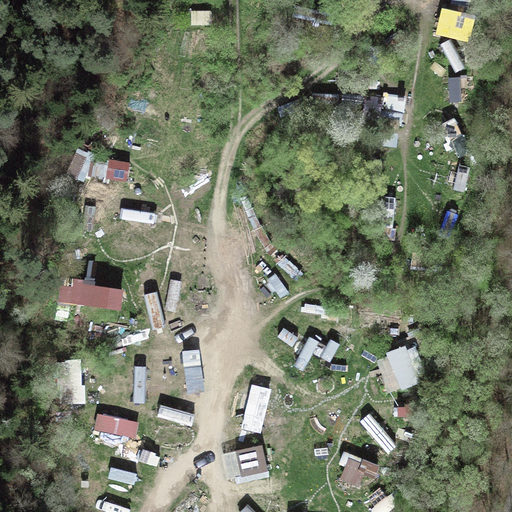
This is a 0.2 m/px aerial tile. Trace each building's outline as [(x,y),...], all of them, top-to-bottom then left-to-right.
[(143,235),(144,209),(104,207),(103,233),(143,235)] [(124,311),(126,289),(85,284),(82,306),(124,311)] [(144,343),(145,330),(115,326),(114,339),(144,343)] [(377,356),(390,391),(425,378),(412,343),(377,356)] [(84,398),(85,359),(66,359),(64,398),(84,398)] [(267,432),(271,385),(241,382),(238,409),(245,410),(243,430),(267,432)] [(341,478),(374,489),(382,464),(350,453),(341,478)] [(385,511),(390,498),(365,490),(357,511),(385,511)]
